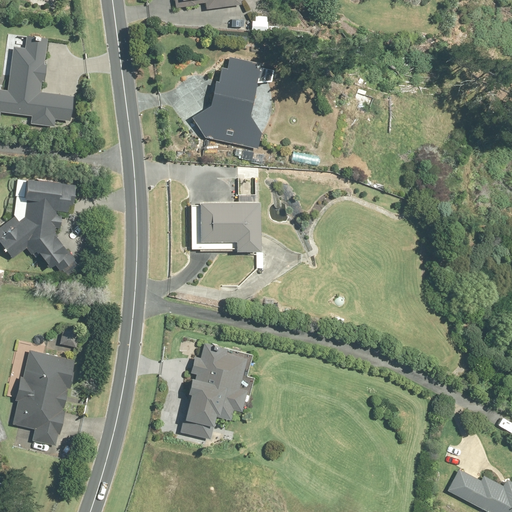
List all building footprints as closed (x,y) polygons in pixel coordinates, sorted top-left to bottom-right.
[(174,0),(175,7),(205,2),(206,9),(241,4),(240,0),(174,0)] [(278,21),(252,21),(252,32),(278,33),(278,21)] [(7,91),(0,89),(0,114),(0,112),(31,116),(30,124),(54,127),(55,119),(70,121),(73,96),(40,92),(41,81),(44,81),(46,64),(44,64),(47,38),(26,36),(25,48),(13,46),(7,91)] [(261,133),(249,115),(260,63),(229,57),(226,68),(221,67),(217,81),(215,81),(210,105),(191,117),(205,138),(258,149),(261,133)] [(13,217),(0,226),(0,242),(12,258),(31,244),(47,264),(53,259),(57,263),(62,259),(67,265),(75,259),(68,250),(66,251),(56,237),(58,236),(55,231),(55,228),(60,228),(62,213),(57,213),(55,211),(67,212),(68,205),(73,205),(75,185),(26,179),(26,180),(17,179),(15,196),(16,196),(13,217)] [(199,202),(199,205),(190,205),(191,249),(199,249),(199,251),(226,251),(226,249),(235,249),(235,252),(259,252),(259,238),(258,202),(199,202)] [(78,332),(63,329),(60,343),(75,346),(78,332)] [(196,373),(195,377),(191,376),(187,392),(190,392),(181,431),(210,438),(215,415),(231,419),(233,408),(241,410),(246,389),(238,387),(246,356),(225,352),(225,351),(226,347),(204,341),(200,356),(194,355),(190,372),(196,373)] [(74,359),(29,349),(23,376),(20,375),(15,399),(17,400),(12,423),(34,428),(31,440),(55,445),(57,434),(59,434),(65,410),(63,409),(68,388),(69,388),(73,372),(71,372),(74,359)] [(0,416),(0,441),(9,439),(0,416)] [(458,468),(447,489),(490,511),(511,511),(511,480),(506,478),(502,485),(483,475),(481,480),(458,468)]
